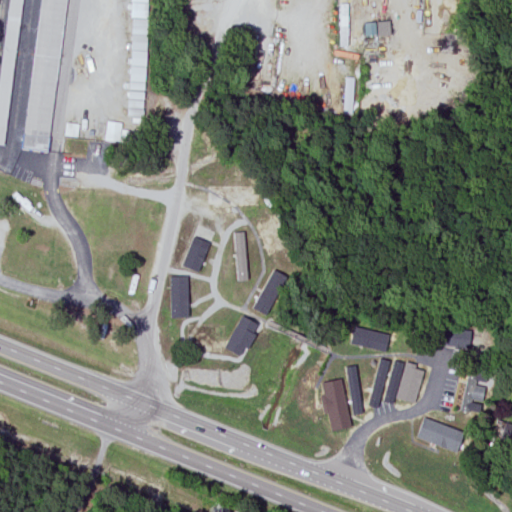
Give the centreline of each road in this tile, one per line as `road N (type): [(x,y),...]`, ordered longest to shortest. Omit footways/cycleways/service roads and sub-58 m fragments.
road 1 (trunk): [(417,511),(0,344)]
road 2 (trunk): [(0,385),(320,511)]
road 3 (residential): [(0,280),(29,292),(85,297),(136,322),(152,340),(142,402)]
